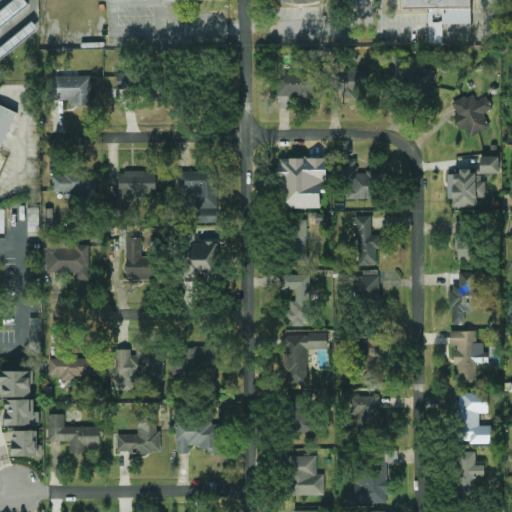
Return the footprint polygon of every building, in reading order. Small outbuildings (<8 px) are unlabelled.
[(404,0),(404,8),(442,7),(442,23),(471,23),(470,0),(404,0)] [(395,84),(431,90),(434,70),(417,67),(419,53),(400,50),(395,84)] [(329,79),(342,102),(363,90),(359,81),(368,76),(360,62),(329,79)] [(118,88),(129,88),(129,73),(117,73),(118,88)] [(277,73),(278,108),(291,108),(291,101),(311,100),(311,91),(316,91),(316,73),(277,73)] [(91,76),(52,76),(53,100),(71,100),(71,106),(92,105),(91,76)] [(452,104),(458,114),(453,117),(460,130),(464,127),(470,138),(490,127),(483,114),(492,109),(486,97),(477,102),(472,93),(452,104)] [(0,145),(3,146),(17,112),(0,105),(0,145)] [(499,156),(480,157),(480,172),(499,172),(499,156)] [(327,158),(279,158),(279,208),(320,208),(321,190),(327,191),(327,158)] [(343,200),(376,198),(375,172),(356,172),(355,159),(342,160),(343,200)] [(478,206),(477,198),(485,198),(484,174),(471,174),(470,168),(460,169),(460,174),(447,174),(448,199),(453,199),(453,207),(478,206)] [(156,171),(119,172),(119,201),(136,201),(136,194),(156,194),(156,171)] [(197,222),(217,223),(217,171),(178,171),(178,190),(197,190),(197,222)] [(53,192),(74,191),(74,197),(96,197),(95,172),(52,173),(53,192)] [(28,231),(40,231),(39,207),(28,208),(28,231)] [(377,235),(372,235),(371,216),(357,216),(357,266),(378,265),(377,235)] [(308,221),(291,220),(289,265),(307,266),(308,221)] [(456,258),(474,259),(475,221),(457,221),(456,258)] [(127,279),(153,279),(153,257),(142,257),(141,238),(126,238),(127,279)] [(217,277),(219,243),(185,242),(184,276),(217,277)] [(42,272),(77,272),(77,280),(90,280),(89,243),(42,244),(42,272)] [(380,270),(363,270),(363,276),(354,276),(353,301),(379,302),(380,270)] [(451,324),(465,324),(465,312),(473,312),(474,303),(479,303),(479,272),(459,272),(458,284),(451,284),(451,324)] [(310,274),(281,275),(281,289),(296,289),(296,301),(286,301),(286,325),(311,325),(310,274)] [(30,351),(42,351),(41,298),(29,298),(30,351)] [(476,331),(450,331),(450,345),(456,345),(456,380),(477,380),(477,363),(488,363),(488,351),(484,351),(484,342),(476,342),(476,331)] [(328,333),(282,334),(283,385),(308,385),(307,349),(328,349),(328,333)] [(356,337),(354,374),(376,375),(377,339),(356,337)] [(217,347),(186,346),(185,366),(209,367),(208,382),(216,382),(217,347)] [(114,349),(114,389),(132,389),(132,381),(165,381),(165,347),(134,347),(134,349),(114,349)] [(50,375),(61,374),(61,378),(103,378),(103,358),(49,359),(50,375)] [(33,371),(0,371),(1,397),(33,397),(33,371)] [(458,392),(457,442),(491,443),(491,426),(480,425),(480,413),(488,413),(489,392),(458,392)] [(313,433),(314,395),(290,395),(289,432),(313,433)] [(350,396),(350,414),(357,414),(357,433),(385,433),(385,415),(379,414),(380,396),(350,396)] [(6,426),(39,425),(39,411),(34,411),(34,399),(5,399),(6,426)] [(70,441),(70,453),(86,453),(86,446),(102,445),(101,426),(65,427),(64,414),(48,414),(49,441),(70,441)] [(117,452),(161,453),(161,431),(157,431),(157,414),(138,414),(138,435),(117,435),(117,452)] [(176,422),(177,454),(189,453),(189,446),(207,446),(207,453),(220,453),(220,422),(176,422)] [(13,456),(43,456),(42,445),(38,445),(38,430),(13,430),(13,456)] [(387,451),(365,451),(366,471),(354,471),(354,492),(349,492),(349,503),(387,503),(387,451)] [(476,452),(457,452),(456,489),(478,489),(478,479),(485,479),(485,465),(476,465),(476,452)] [(317,455),(287,456),(288,495),(324,495),(324,474),(317,474),(317,455)]
